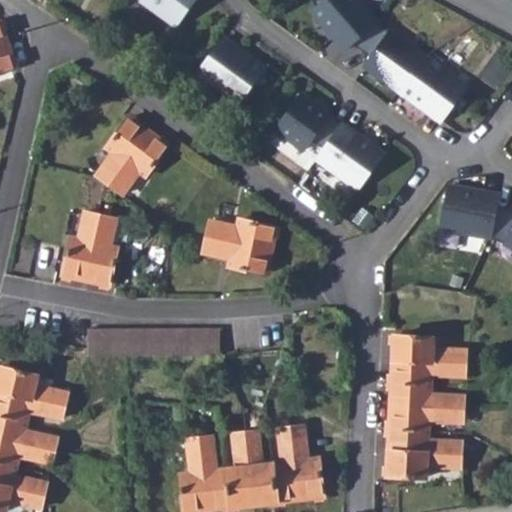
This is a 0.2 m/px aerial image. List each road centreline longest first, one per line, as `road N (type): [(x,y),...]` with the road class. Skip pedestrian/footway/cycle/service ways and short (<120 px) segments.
road 1 (residential): [(44,31),(339,242),(361,280)]
road 2 (residential): [(0,284),(136,308),(261,310),(324,298),(361,280)]
road 3 (residential): [(455,159),(317,80),(226,0)]
road 4 (residential): [(361,280),(361,511)]
road 5 (residential): [(0,238),(44,31)]
road 6 (residential): [(361,280),(455,159)]
